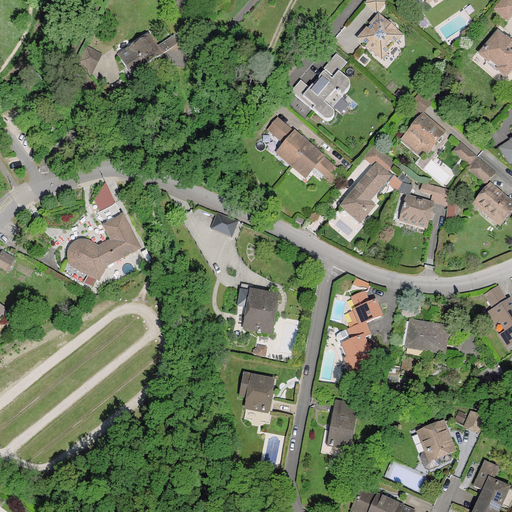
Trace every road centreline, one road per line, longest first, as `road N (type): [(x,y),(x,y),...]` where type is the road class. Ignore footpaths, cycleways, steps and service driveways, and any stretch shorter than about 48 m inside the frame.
road 1 (residential): [(50,185),(52,156),(171,59),(196,63),(259,117),(359,0)]
road 2 (residential): [(334,257),(137,173),(99,172),(50,185)]
road 3 (residential): [(299,511),(289,478),(334,257)]
road 4 (residential): [(511,267),(469,282),(423,285),(334,257)]
